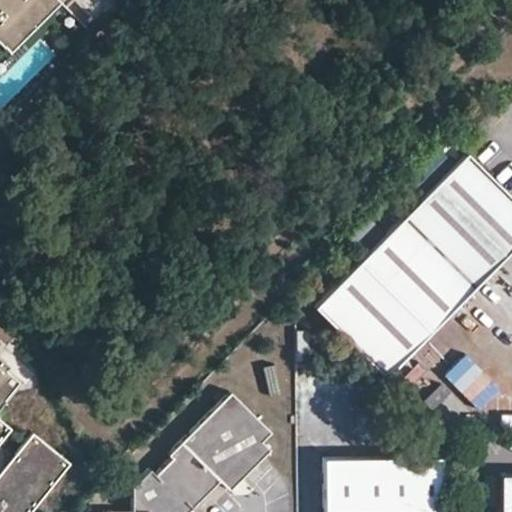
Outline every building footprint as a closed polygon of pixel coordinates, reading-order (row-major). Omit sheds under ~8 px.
[(0,0),(0,44),(0,45),(44,0),(0,0)] [(511,195),(465,149),(317,296),(388,367),(511,242),(511,195)] [(0,358),(0,511),(31,511),(71,464),(34,434),(0,474),(0,442),(11,429),(0,419),(0,404),(18,382),(4,370),(8,365),(0,358)] [(511,398),(511,370),(469,370),(469,398),(511,398)] [(169,511),(182,500),(190,508),(219,479),(231,489),(271,449),(262,440),(272,431),(230,390),(169,452),(173,457),(156,474),(148,467),(130,485),(131,507),(106,508),(105,511),(169,511)] [(447,511),(447,455),(329,457),(330,511),(447,511)] [(511,511),(511,470),(498,471),(497,511),(511,511)] [(186,511),(190,508),(182,500),(169,511),(186,511)]
